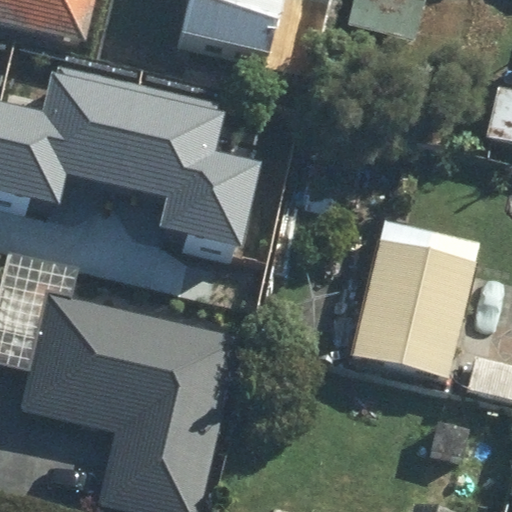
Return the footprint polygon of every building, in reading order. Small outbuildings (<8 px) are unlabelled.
[(0,0),(0,40),(71,58),(84,0),(0,0)] [(275,0),(177,0),(165,61),(186,65),(179,97),(218,105),(225,73),(259,80),(275,0)] [(421,0),(341,0),(331,40),(406,60),(421,0)] [(0,191),(60,205),(68,173),(167,196),(160,227),(242,246),(262,160),(216,149),(225,111),(53,71),(44,110),(0,100),(0,191)] [(43,207),(30,271),(160,298),(173,234),(43,207)] [(374,236),(335,376),(435,403),(473,263),(374,236)] [(104,446),(89,511),(190,511),(228,352),(35,308),(8,424),(104,446)]
